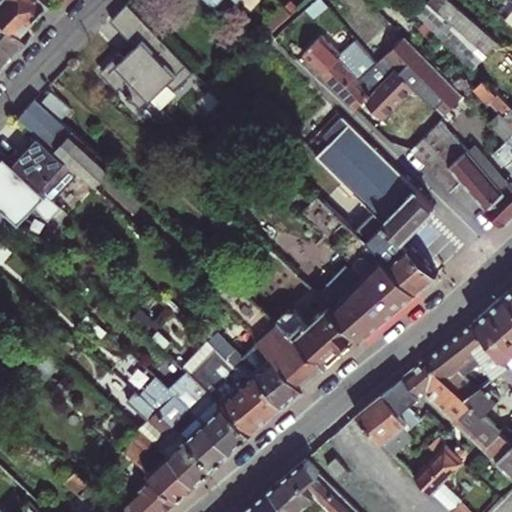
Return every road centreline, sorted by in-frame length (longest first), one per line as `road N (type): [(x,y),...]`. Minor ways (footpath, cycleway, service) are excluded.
road 1 (tertiary): [(205,511),(511,255)]
road 2 (residential): [(0,107),(104,0)]
